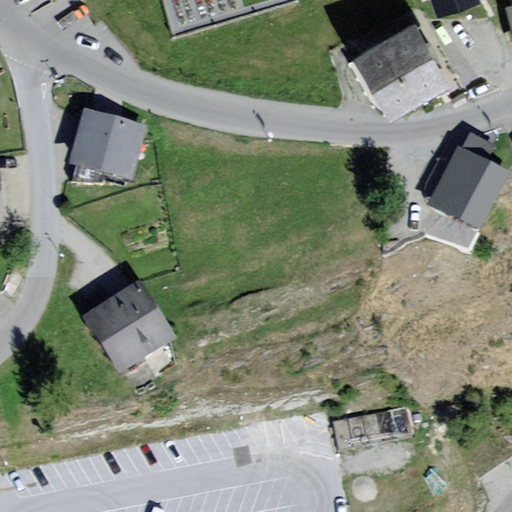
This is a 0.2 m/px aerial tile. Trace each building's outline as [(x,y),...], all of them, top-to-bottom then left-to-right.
[(483,0),(428,0),(436,18),(484,1),(483,0)] [(443,86),(416,29),(355,59),(383,115),(443,86)] [(146,131),(83,115),(68,175),(131,191),(146,131)] [(461,155),(455,152),(427,208),(485,237),(511,182),(511,179),(488,167),(496,150),(470,138),(461,155)] [(140,288),(83,326),(124,386),(181,348),(140,288)]
